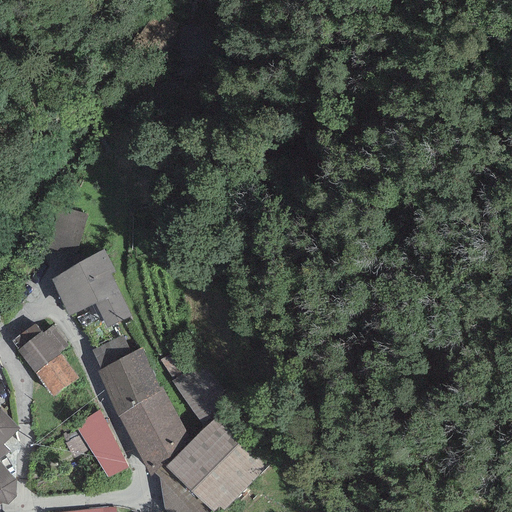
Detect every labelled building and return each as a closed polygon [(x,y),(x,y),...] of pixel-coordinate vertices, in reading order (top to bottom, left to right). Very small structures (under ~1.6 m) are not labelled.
[(183,33),(158,17),(138,48),(163,64),(183,33)] [(59,206),(47,248),(75,257),(88,215),(59,206)] [(104,249),(51,279),(69,316),(94,304),(107,327),(130,316),(111,274),(115,272),(104,249)] [(35,323),(11,341),(18,349),(16,350),(34,373),(60,354),(71,346),(54,324),(42,333),(35,323)] [(91,351),(100,369),(131,354),(122,335),(91,351)] [(192,341),(160,360),(173,380),(171,381),(200,424),(233,403),(192,341)] [(100,369),(97,371),(108,400),(117,416),(163,390),(162,386),(159,387),(142,348),(131,354),(100,369)] [(78,378),(60,354),(34,373),(53,398),(78,378)] [(163,390),(117,416),(149,477),(154,473),(163,465),(165,467),(191,442),(163,390)] [(0,502),(8,504),(16,496),(16,480),(0,461),(0,458),(10,452),(3,445),(19,429),(0,408),(0,502)] [(99,410),(74,425),(107,478),(128,467),(99,410)] [(270,462),(220,414),(191,442),(165,467),(163,465),(154,473),(158,477),(164,510),(165,511),(212,511),(219,507),(223,511),(270,462)]
